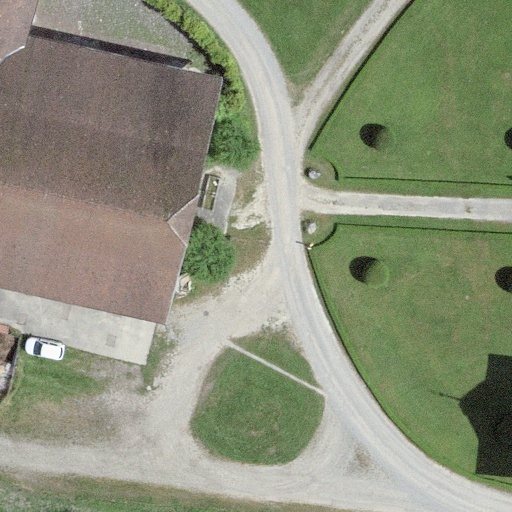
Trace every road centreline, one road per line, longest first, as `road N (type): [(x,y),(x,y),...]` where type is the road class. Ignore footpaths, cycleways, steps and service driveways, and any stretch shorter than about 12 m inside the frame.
road 1 (track): [(213,0),(246,36),(284,141),(289,301),(352,413),(424,487),(499,511)]
road 2 (track): [(424,487),(0,459)]
road 3 (track): [(289,301),(235,317),(192,362),(147,463)]
road 4 (track): [(284,141),(395,0)]
